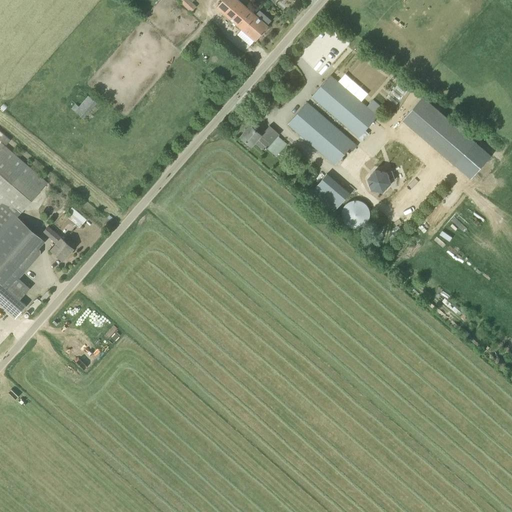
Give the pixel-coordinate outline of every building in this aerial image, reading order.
[(181,0),(180,1),(190,11),(195,6),(192,2),(189,0),(181,0)] [(255,41),(268,26),(238,0),(222,0),(217,7),(255,41)] [(312,97),(358,137),(383,109),(373,100),(367,107),(330,75),(312,97)] [(460,165),(480,141),(425,94),(404,119),(460,165)] [(74,104),(71,108),(84,118),(97,102),(88,95),(78,107),(74,104)] [(288,124),(335,165),(353,143),(307,103),(288,124)] [(280,134),(271,127),(267,132),(259,125),(255,129),(250,125),(241,136),(252,146),(257,140),(267,148),(280,134)] [(0,304),(15,318),(25,306),(19,301),(30,288),(19,278),(35,259),(31,255),(38,248),(31,242),(38,234),(17,216),(47,182),(5,146),(11,139),(0,130),(0,139),(1,141),(1,142),(0,142),(0,304)] [(368,178),(371,189),(383,192),(391,183),(387,171),(375,169),(368,178)] [(316,187),(337,209),(353,194),(332,172),(316,187)] [(342,214),(363,228),(375,209),(354,195),(342,214)] [(73,208),(67,216),(81,226),(87,219),(73,208)] [(44,231),(53,239),(57,243),(51,249),(63,260),(74,248),(48,225),(44,231)] [(108,337),(117,328),(114,324),(105,334),(108,337)]
